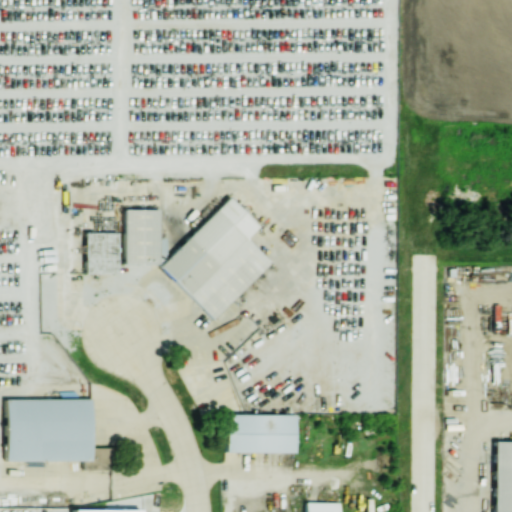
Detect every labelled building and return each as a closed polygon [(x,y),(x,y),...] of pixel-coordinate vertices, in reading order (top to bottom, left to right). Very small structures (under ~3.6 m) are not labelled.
[(157,265),(210,319),(268,262),(244,237),(256,225),(227,196),(157,265)] [(121,263),(162,264),(163,237),(156,237),(156,208),(122,208),(121,263)] [(83,273),(115,273),(115,232),(82,232),(83,273)] [(3,461),(89,460),(87,397),(1,399),(3,461)] [(223,451),(292,452),(292,414),(223,413),(223,451)] [(490,511),(511,511),(511,440),(491,440),(490,511)] [(80,468),(107,469),(107,448),(89,447),(89,461),(80,460),(80,468)]
